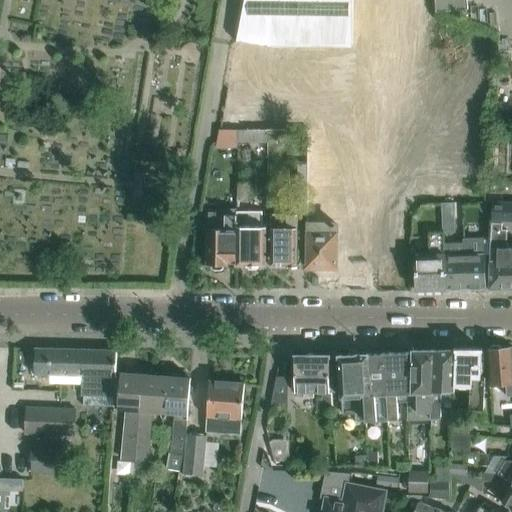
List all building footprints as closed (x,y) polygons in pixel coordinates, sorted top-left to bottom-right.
[(244,0),(236,45),(269,45),(295,45),(353,47),(352,0),(244,0)] [(467,9),(466,0),(434,0),(436,12),(467,9)] [(407,24),(406,46),(454,48),(454,47),(449,47),(450,26),(407,24)] [(479,41),(479,49),(492,50),(492,42),(479,41)] [(241,46),(239,53),(252,56),(254,48),(241,46)] [(406,46),(405,66),(453,68),(454,48),(406,46)] [(479,49),(479,57),(492,58),(492,50),(479,49)] [(307,55),(306,78),(315,79),(356,81),(357,57),(307,55)] [(405,66),(404,86),(447,88),(448,69),(453,69),(453,68),(405,66)] [(315,79),(314,101),(354,103),(356,81),(315,79)] [(472,81),(472,89),(485,90),(485,82),(472,81)] [(404,86),(403,107),(451,109),(451,108),(446,108),(447,88),(404,86)] [(232,89),(232,97),(245,98),(245,90),(232,89)] [(472,89),(471,97),(484,98),(485,90),(472,89)] [(232,97),(232,105),(245,106),(245,98),(232,97)] [(304,101),(303,124),(353,126),(354,103),(314,101),(304,101)] [(403,107),(402,127),(407,127),(445,129),(450,129),(451,109),(403,107)] [(470,122),(470,130),(483,131),(483,123),(470,122)] [(303,124),(303,125),(329,126),(327,150),(337,150),(336,165),(351,166),(353,126),(303,124)] [(407,127),(406,148),(444,149),(445,129),(407,127)] [(240,141),(240,129),(220,129),(217,141),(237,141),(240,141)] [(268,141),(268,129),(242,129),(240,129),(240,141),(268,141)] [(470,130),(469,138),(482,139),(483,131),(470,130)] [(401,147),(400,168),(443,170),(444,149),(406,148),(401,147)] [(468,163),(468,171),(481,172),(481,163),(468,163)] [(274,213),(272,266),(276,270),(285,270),(289,267),(299,267),(301,223),(307,223),(307,208),(308,164),(298,164),(297,202),(286,202),(286,213),(274,213)] [(310,168),(309,181),(317,181),(318,168),(310,168)] [(400,168),(399,189),(442,191),(443,170),(400,168)] [(468,171),(468,179),(480,180),(481,172),(468,171)] [(247,200),(248,183),(239,183),(238,200),(247,200)] [(497,201),(511,201),(511,188),(498,188),(497,201)] [(511,223),(511,206),(491,205),(488,205),(488,208),(491,222),(502,222),(511,223)] [(236,211),(237,211),(237,208),(224,208),(224,229),(208,229),(207,265),(210,265),(210,268),(212,270),(220,270),(222,268),(222,265),(235,265),(236,211)] [(267,266),(268,221),(263,221),(263,211),(237,211),(236,211),(235,265),(248,265),(248,267),(251,270),(257,270),(260,267),(260,266),(267,266)] [(454,219),(442,220),(443,232),(444,232),(455,231),(454,219)] [(511,287),(511,247),(506,248),(507,230),(502,229),(502,222),(491,222),(491,223),(491,247),(489,288),(511,287)] [(309,223),(307,267),(310,267),(314,271),(319,271),(323,267),(337,267),(337,251),(338,224),(309,223)] [(369,240),(367,280),(393,281),(394,262),(408,263),(408,232),(394,231),(369,230),(369,240)] [(429,253),(415,254),(416,291),(445,290),(444,254),(444,242),(444,232),(443,232),(429,232),(429,253)] [(444,254),(445,290),(482,288),(481,244),(480,236),(462,237),(462,241),(444,242),(444,254)] [(511,395),(511,346),(501,347),(497,344),(491,345),(488,349),(486,349),(489,385),(506,384),(507,396),(511,395)] [(63,375),(63,349),(36,348),(35,374),(63,375)] [(63,349),(63,375),(82,375),(81,395),(84,395),(84,405),(113,406),(113,395),(115,396),(116,373),(117,352),(63,349)] [(455,399),(455,385),(457,349),(435,350),(431,410),(431,417),(441,417),(442,399),(455,399)] [(481,376),(483,349),(457,349),(455,385),(470,385),(469,415),(477,416),(477,423),(492,424),(491,397),(485,397),(486,376),(481,376)] [(431,410),(435,350),(412,350),(412,352),(413,352),(408,401),(408,418),(431,417),(431,410)] [(413,352),(412,352),(384,353),(386,402),(387,402),(388,419),(399,418),(398,402),(408,401),(413,352)] [(386,402),(384,353),(362,354),(364,420),(377,419),(376,402),(386,402)] [(362,354),(329,355),(332,392),(338,392),(337,380),(340,380),(341,397),(342,397),(342,410),(355,410),(356,420),(364,420),(362,354)] [(333,408),(329,355),(295,355),(295,392),(322,392),(323,408),(333,408)] [(134,459),(143,375),(133,374),(133,371),(124,370),(123,373),(121,373),(118,409),(126,410),(122,458),(134,459)] [(143,375),(134,459),(149,460),(153,412),(163,412),(167,376),(143,375)] [(186,441),(191,378),(181,377),(182,375),(171,375),(171,377),(167,376),(163,412),(175,413),(173,441),(168,467),(180,470),(186,441)] [(288,402),(288,376),(277,376),(271,403),(288,402)] [(240,434),(245,383),(210,379),(206,431),(240,434)] [(74,435),(76,409),(27,407),(25,433),(34,434),(34,447),(32,447),(31,471),(59,472),(60,447),(55,447),(56,435),(74,435)] [(469,436),(469,422),(454,421),(453,435),(469,436)] [(203,474),(207,435),(187,433),(183,473),(203,474)] [(468,450),(469,436),(453,435),(452,450),(468,450)] [(290,460),(289,441),(286,438),(270,439),(275,460),(290,460)] [(0,453),(0,476),(8,477),(9,454),(0,453)] [(511,459),(506,459),(498,455),(490,469),(511,480),(511,459)] [(451,463),(451,473),(467,475),(467,464),(451,463)] [(493,482),(497,474),(484,472),(484,476),(483,480),(493,482)] [(451,473),(451,474),(481,490),(482,490),(482,487),(483,487),(483,480),(484,476),(469,475),(467,475),(451,473)] [(377,475),(376,485),(396,487),(397,477),(377,475)] [(429,484),(429,477),(405,476),(404,494),(428,495),(429,484)] [(0,490),(23,490),(23,479),(0,478),(0,490)] [(381,511),(386,491),(347,483),(343,501),(325,497),(322,511),(381,511)] [(511,483),(502,501),(511,506),(511,483)] [(451,485),(429,484),(428,495),(428,497),(450,497),(451,485)] [(502,511),(484,502),(482,506),(480,505),(476,511),(449,511),(419,500),(414,511),(502,511)]
